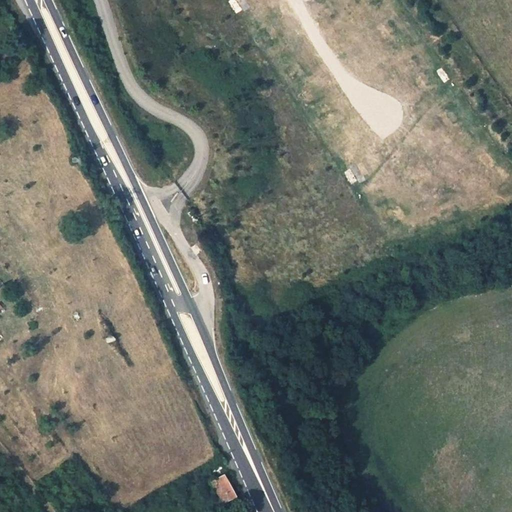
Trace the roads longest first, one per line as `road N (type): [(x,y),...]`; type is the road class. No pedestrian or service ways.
road 1 (primary): [(31,0),(255,478)]
road 2 (primary): [(255,478),(193,309),(47,0)]
